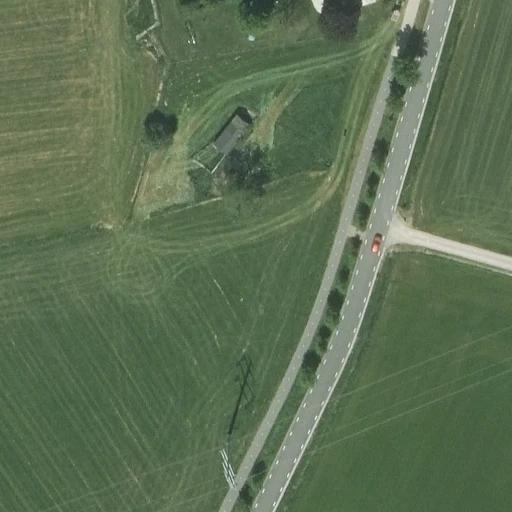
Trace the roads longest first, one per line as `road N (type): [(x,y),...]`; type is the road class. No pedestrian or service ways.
road 1 (tertiary): [(267,511),(324,388),(447,0)]
road 2 (track): [(511,261),(379,228)]
